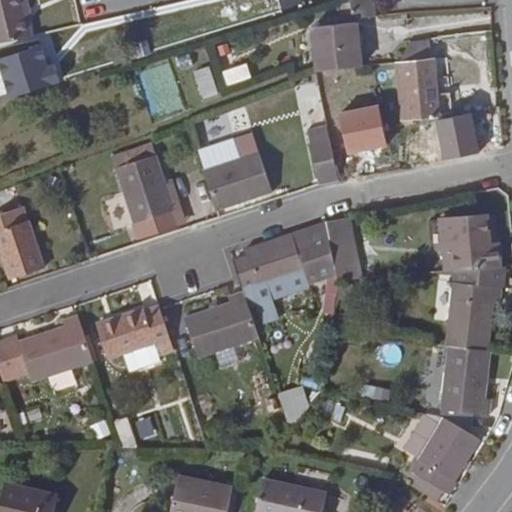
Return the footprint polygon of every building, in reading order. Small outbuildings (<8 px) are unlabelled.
[(0,0),(0,35),(34,29),(30,15),(33,15),(30,0),(0,0)] [(377,19),(376,13),(373,0),(352,0),(357,19),(367,17),(368,20),(377,19)] [(314,25),(320,70),(364,64),(358,20),(314,25)] [(432,54),(431,36),(414,37),(405,59),(411,113),(440,110),(436,84),(442,83),(437,55),(432,54)] [(211,64),(194,69),(202,99),(219,94),(211,64)] [(440,123),(423,125),(427,155),(444,152),(440,123)] [(312,129),(314,141),(334,136),(331,124),(312,129)] [(314,141),(322,184),(342,180),(334,136),(314,141)] [(201,150),(220,210),(232,205),(273,192),(260,151),(242,157),(236,140),(201,150)] [(120,167),(160,154),(156,144),(117,157),(120,167)] [(183,223),(171,189),(160,154),(120,167),(129,192),(139,223),(144,237),(183,223)] [(179,186),(171,189),(183,223),(190,220),(179,186)] [(123,229),(139,223),(129,192),(113,198),(123,229)] [(45,267),(22,205),(0,212),(0,245),(11,279),(45,267)] [(496,217),(489,218),(491,245),(499,244),(496,217)] [(444,222),(447,249),(456,249),(460,273),(502,270),(499,244),(491,245),(489,218),(444,222)] [(341,277),(342,283),(363,282),(354,219),(331,224),(333,233),(341,277)] [(298,244),(333,233),(331,224),(296,234),(298,244)] [(236,262),(246,293),(259,290),(260,291),(310,277),(313,284),(341,277),(333,233),(298,244),(296,234),(249,249),(251,256),(236,262)] [(448,274),(457,273),(460,273),(456,249),(447,249),(448,274)] [(503,308),(504,269),(502,270),(460,273),(457,273),(449,348),(452,348),(492,353),(496,307),(503,308)] [(260,339),(246,293),(230,297),(232,305),(186,317),(198,357),(260,339)] [(175,348),(161,307),(147,311),(146,308),(98,323),(111,360),(126,355),(132,375),(164,366),(160,353),(175,348)] [(0,339),(0,373),(2,381),(32,371),(34,379),(97,360),(83,314),(66,320),(67,326),(25,338),(23,333),(0,339)] [(489,401),(494,353),(492,353),(452,348),(447,418),(474,436),(477,418),(494,418),(495,402),(489,401)] [(366,397),(388,397),(388,385),(366,385),(366,397)] [(444,418),(429,415),(407,450),(419,459),(444,418)] [(411,469),(419,476),(444,492),(448,494),(480,441),(474,436),(447,418),(444,418),(419,459),(411,469)] [(117,424),(123,444),(137,443),(129,421),(117,424)] [(419,476),(410,489),(434,506),(444,492),(419,476)] [(228,511),(234,488),(181,477),(173,511),(228,511)] [(323,511),(328,494),(266,479),(259,511),(323,511)] [(59,511),(63,494),(9,483),(3,511),(59,511)] [(235,511),(240,489),(234,488),(228,511),(235,511)]
